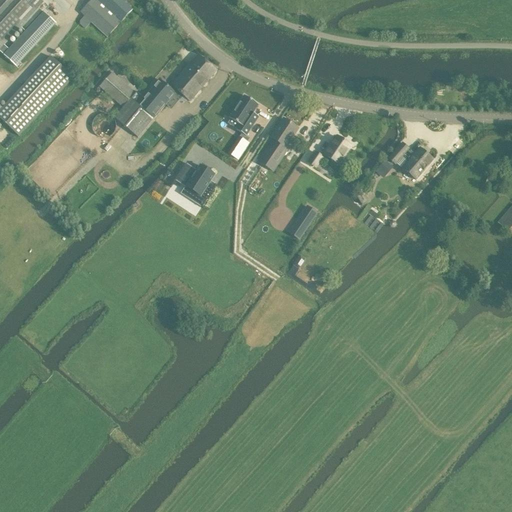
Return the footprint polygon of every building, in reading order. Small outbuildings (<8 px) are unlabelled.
[(0,0),(0,50),(6,43),(24,59),(58,22),(41,6),(43,3),(40,0),(0,0)] [(107,37),(121,24),(133,10),(122,0),(92,0),(80,13),(85,17),(80,22),(80,24),(85,29),(91,22),(107,37)] [(86,45),(70,63),(79,71),(95,53),(86,45)] [(112,74),(100,88),(113,100),(123,108),(116,115),(114,118),(137,138),(139,136),(153,119),(175,94),(176,95),(178,92),(190,102),(217,71),(199,56),(170,90),(160,81),(143,101),(112,74)] [(51,57),(0,111),(0,119),(18,136),(73,78),(51,57)] [(244,96),(230,118),(239,125),(236,130),(246,136),(255,123),(249,119),(258,106),(244,96)] [(259,163),(273,173),(288,150),(285,148),(298,129),(284,120),(271,139),(274,141),(259,163)] [(324,155),(338,164),(350,146),(338,138),(332,146),(331,145),(324,155)] [(420,149),(412,158),(406,153),(409,150),(402,144),(389,160),(395,165),(402,158),(408,163),(402,169),(415,181),(433,160),(420,149)] [(309,164),(315,168),(322,158),(316,154),(309,164)] [(186,164),(175,181),(185,187),(181,194),(202,207),(216,185),(210,182),(214,175),(199,166),(196,171),(186,164)] [(488,178),(485,187),(497,191),(500,183),(488,178)] [(307,206),(288,234),(299,241),(318,214),(307,206)] [(511,235),(511,207),(498,223),(511,235)] [(231,276),(230,271),(229,267),(226,263),(224,260),(220,257),(216,255),(211,254),(208,254),(204,254),(199,256),(196,258),(193,261),(190,264),(188,268),(187,272),(187,276),(187,280),(189,285),(190,288),(194,292),(196,294),(200,296),(205,297),(208,298),(213,297),(217,296),(220,294),(224,292),(227,288),(229,284),(230,280),(231,276)]
